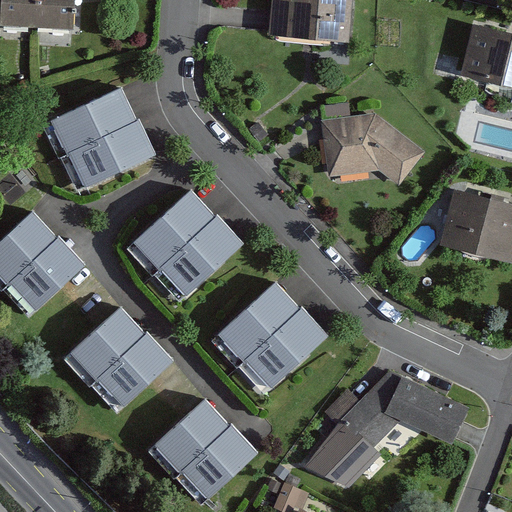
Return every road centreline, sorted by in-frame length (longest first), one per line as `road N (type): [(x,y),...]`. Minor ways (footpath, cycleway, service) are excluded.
road 1 (residential): [(182,0),(180,81),(209,138),(368,308),(511,388)]
road 2 (residential): [(511,388),(469,511)]
